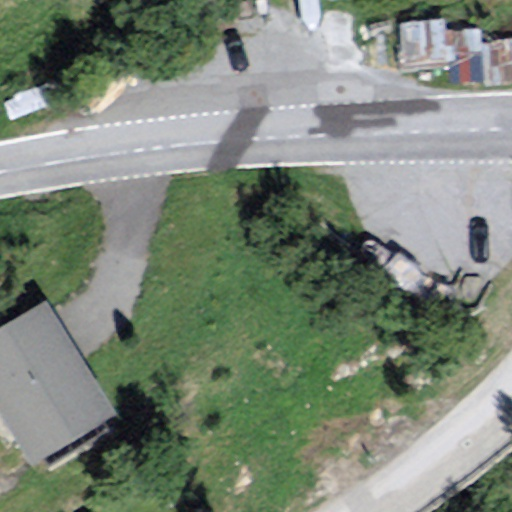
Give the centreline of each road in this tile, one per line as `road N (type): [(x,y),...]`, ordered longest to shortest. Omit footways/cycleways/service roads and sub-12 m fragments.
road 1 (unclassified): [(511,126),(245,137),(0,167)]
road 2 (residential): [(511,405),(372,511)]
